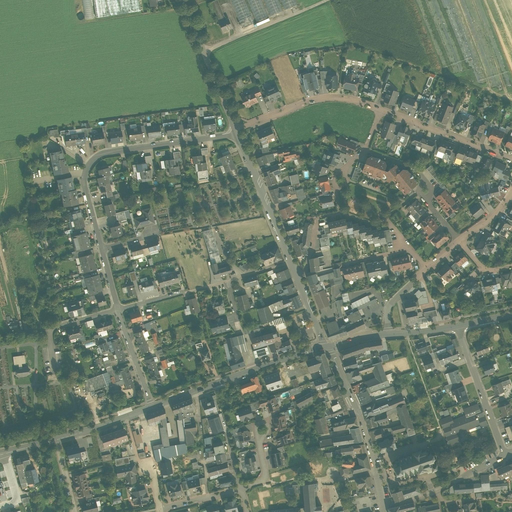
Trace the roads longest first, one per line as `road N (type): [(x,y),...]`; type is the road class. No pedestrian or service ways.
road 1 (residential): [(235,131),(93,159),(83,182),(101,249)]
road 2 (secondary): [(326,346),(151,407)]
road 3 (residential): [(381,109),(318,98),(235,131)]
road 4 (residential): [(291,262),(235,131)]
road 5 (residential): [(235,131),(181,0)]
road 6 (residential): [(511,160),(381,109)]
road 7 (residential): [(504,455),(457,325)]
road 8 (residential): [(375,470),(326,346)]
road 9 (track): [(203,51),(324,0)]
